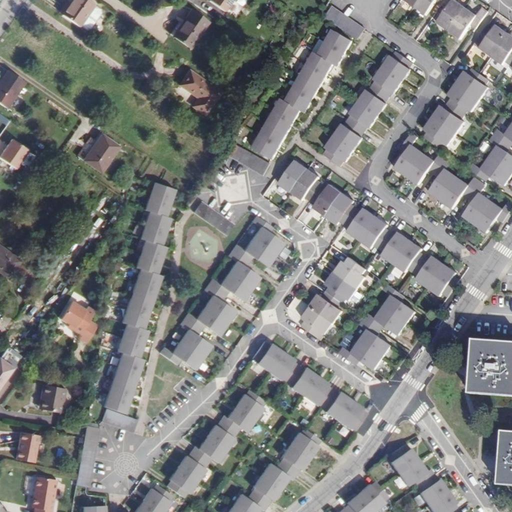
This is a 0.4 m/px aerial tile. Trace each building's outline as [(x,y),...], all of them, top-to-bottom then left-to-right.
[(88,0),(71,0),(61,15),(80,28),(96,5),(88,0)] [(233,0),(210,0),(210,1),(225,12),(233,0)] [(419,0),(415,7),(427,15),(433,6),(431,5),(433,2),(435,3),(436,1),(442,5),(445,0),(419,0)] [(445,0),(442,5),(447,9),(446,11),(448,12),(446,15),(444,14),(438,22),(450,31),(466,8),(454,0),(445,0)] [(324,16),(357,40),(365,29),(331,5),(324,16)] [(477,16),(466,8),(450,31),(462,39),(467,30),(466,29),(467,27),(469,28),(471,26),(476,30),(488,12),(483,8),(477,16)] [(185,21),(174,36),(190,48),(209,22),(192,9),(184,20),(185,21)] [(492,57),(508,33),(506,32),(505,34),(503,32),(504,30),(497,25),(494,28),(489,24),(477,41),(482,45),(480,48),(492,57)] [(333,30),(326,43),(346,54),(347,52),(345,51),(346,48),(348,49),(353,41),(333,30)] [(508,33),(492,57),(504,65),(506,62),(511,65),(511,64),(511,37),(511,38),(509,37),(510,35),(508,33)] [(6,48),(18,57),(24,61),(33,48),(28,44),(28,43),(16,35),(6,48)] [(326,43),(319,55),(334,64),(338,67),(343,59),(341,58),(342,55),(344,56),(346,54),(326,43)] [(314,52),(307,65),(327,76),(328,74),(326,73),(328,70),(330,71),(334,64),(319,55),(314,52)] [(383,68),(403,82),(404,80),(403,79),(404,76),(406,77),(411,70),(410,69),(414,64),(398,52),(393,58),(392,56),(383,68)] [(502,68),(491,60),(483,73),(494,80),(502,68)] [(45,76),(25,62),(21,67),(41,81),(45,76)] [(327,76),(307,65),(300,77),(320,88),(324,81),(322,80),(324,77),(326,78),(327,76)] [(377,81),(373,87),(390,98),(393,93),(395,94),(400,87),(398,85),(400,83),(402,84),(403,82),(383,68),(375,80),(377,81)] [(458,84),(481,100),(489,88),(486,86),(490,81),(473,69),(469,74),(466,72),(461,79),(463,81),(461,83),(459,82),(458,84)] [(0,104),(7,109),(25,82),(8,70),(0,80),(0,104)] [(221,92),(189,70),(178,86),(197,99),(192,107),(205,116),(221,92)] [(293,89),(313,101),(314,99),(312,97),(314,95),(316,96),(320,88),(300,77),(293,89)] [(481,100),(458,84),(456,86),(458,87),(456,90),(454,88),(449,96),(453,98),(449,103),(466,115),(470,110),(473,112),(481,100)] [(367,90),(359,102),(379,116),(380,114),(378,113),(380,110),(382,112),(387,104),(386,104),(390,98),(373,87),(369,92),(367,90)] [(313,101),(293,89),(286,102),(302,111),(306,113),(310,106),(308,104),(310,102),(312,103),(313,101)] [(282,99),(275,111),(295,123),(296,121),(294,120),(295,117),(297,118),(302,111),(286,102),(282,99)] [(377,118),(379,116),(359,102),(351,114),(352,115),(348,120),(365,132),(369,127),(371,128),(376,121),(374,120),(376,117),(377,118)] [(435,116),(434,118),(457,134),(465,122),(462,121),(466,115),(449,103),(445,109),(442,106),(437,113),(439,115),(437,117),(435,116)] [(268,124),(288,135),(292,128),(290,127),(291,124),(293,125),(295,123),(275,111),(268,124)] [(448,146),(457,134),(434,118),(432,120),(434,121),(432,124),(430,123),(425,130),(429,132),(425,137),(442,150),(446,144),(448,146)] [(362,137),(365,132),(348,120),(345,125),(343,124),(335,136),(355,150),(356,148),(354,147),(356,144),(358,146),(363,138),(362,137)] [(283,142),(288,135),(268,124),(261,136),(280,147),(282,145),(280,144),(281,141),(283,142)] [(511,127),(506,135),(498,130),(494,135),(511,147),(511,146),(511,127)] [(101,173),(119,146),(101,133),(96,141),(91,138),(77,157),(101,173)] [(408,177),(424,154),(412,145),(418,137),(412,134),(401,150),(406,154),(405,156),(406,157),(405,160),(403,159),(396,169),(408,177)] [(508,153),(511,147),(494,135),(491,140),(499,146),(490,158),(511,173),(511,156),(511,158),(509,156),(510,154),(508,153)] [(279,150),(280,147),(261,136),(254,148),(273,160),(278,152),(276,151),(277,148),(279,150)] [(355,150),(335,136),(326,148),(328,149),(324,155),(341,166),(345,161),(346,162),(351,155),(350,154),(351,151),(353,152),(355,150)] [(29,151),(11,140),(0,156),(0,159),(16,170),(29,151)] [(270,164),(235,144),(228,156),(264,176),(270,164)] [(430,171),(435,174),(447,158),(441,154),(436,162),(424,154),(408,177),(420,185),(427,175),(425,174),(426,172),(428,173),(430,171)] [(452,162),(447,158),(435,174),(440,178),(439,180),(441,182),(439,184),(437,183),(430,192),(442,201),(458,178),(446,169),(452,162)] [(505,186),(511,176),(511,173),(490,158),(482,170),(474,164),(470,170),(487,182),(491,176),(493,178),(495,176),(497,178),(496,180),(505,186)] [(292,193),(308,169),(296,161),(294,164),(289,160),(277,177),(282,181),(280,184),(287,189),(288,187),(291,189),(289,191),(291,192),(292,193)] [(311,202),(323,184),(318,181),(320,178),(308,169),(292,193),(294,194),(295,192),(298,194),(296,196),(304,201),(306,198),(311,202)] [(470,186),(458,178),(442,201),(454,209),(460,199),(459,198),(460,196),(462,197),(464,195),(469,199),(481,182),(475,178),(470,186)] [(486,186),(481,182),(469,199),(474,202),(473,204),(475,206),(473,208),(471,207),(464,216),(476,225),(493,202),(481,193),(486,186)] [(154,183),(149,196),(170,204),(171,201),(169,200),(170,198),(172,198),(175,190),(154,183)] [(324,215),(326,217),(342,193),(331,185),(328,188),(323,184),(311,202),(317,205),(314,208),(322,213),(323,212),(325,213),(324,215)] [(342,193),(326,217),(327,217),(328,218),(330,216),(332,218),(331,220),(338,225),(340,222),(346,226),(358,208),(352,205),(354,201),(344,195),(342,193)] [(170,204),(149,196),(144,210),(149,212),(165,217),(168,209),(166,208),(167,205),(169,206),(170,204)] [(194,212),(227,236),(234,225),(201,201),(194,212)] [(505,210),(493,202),(476,225),(488,233),(495,224),(493,222),(495,220),(496,221),(498,219),(503,223),(511,210),(511,204),(510,202),(505,210)] [(358,208),(346,226),(351,229),(349,232),(361,241),(377,217),(375,216),(374,218),(371,216),(372,214),(365,209),(363,212),(358,208)] [(165,217),(149,212),(145,225),(166,232),(166,230),(164,229),(165,226),(167,227),(170,219),(165,217)] [(261,227),(252,239),(275,255),(283,243),(274,237),(273,239),(270,237),(271,235),(269,234),(273,228),(256,216),(252,222),(261,227)] [(377,217),(361,241),(372,249),(375,246),(380,250),(392,232),(387,229),(389,226),(381,221),(380,222),(378,221),(379,219),(377,217)] [(140,239),(145,240),(161,246),(164,238),(162,237),(163,234),(165,235),(166,232),(145,225),(140,239)] [(383,256),(395,265),(411,241),(409,240),(408,242),(405,240),(407,238),(399,233),(397,236),(392,232),(380,250),(385,253),(383,256)] [(232,250),(249,262),(253,257),(255,258),(256,256),(258,258),(257,260),(267,267),(275,255),(252,239),(244,251),(236,245),(232,250)] [(145,240),(140,254),(161,261),(162,259),(160,258),(161,255),(163,256),(166,248),(161,246),(145,240)] [(413,243),(411,241),(395,265),(407,273),(409,270),(414,273),(426,256),(421,253),(423,249),(416,244),(414,246),(412,245),(413,243)] [(21,261),(0,246),(0,270),(9,278),(21,261)] [(245,267),(249,262),(232,250),(228,256),(237,262),(228,273),(251,289),(259,278),(249,271),(248,272),(245,271),(247,269),(245,267)] [(136,267),(140,269),(157,274),(160,266),(157,266),(158,263),(161,263),(161,261),(140,254),(136,267)] [(418,280),(429,288),(445,265),(443,264),(442,265),(440,264),(441,262),(434,257),(432,260),(426,256),(414,273),(420,277),(418,280)] [(335,273),(359,289),(367,277),(364,275),(368,270),(366,269),(351,258),(347,263),(343,261),(338,268),(340,269),(339,272),(337,271),(335,273)] [(448,266),(445,265),(429,288),(441,297),(443,293),(449,297),(461,280),(455,276),(457,273),(450,268),(449,270),(446,268),(448,266)] [(140,269),(135,282),(156,289),(157,287),(155,286),(156,283),(158,284),(161,276),(157,274),(140,269)] [(212,279),(208,285),(225,296),(229,291),(231,293),(232,291),(235,293),(233,294),(243,301),(251,289),(228,273),(220,285),(212,279)] [(350,301),(359,289),(335,273),(334,275),(336,276),(334,279),(332,277),(327,285),(330,287),(327,292),(343,304),(347,299),(350,301)] [(156,289),(135,282),(131,295),(152,303),(153,300),(151,299),(152,297),(154,297),(156,289)] [(225,296),(208,285),(204,290),(213,296),(204,308),(227,324),(235,312),(225,305),(224,307),(222,305),(223,303),(221,302),(225,296)] [(393,296),(384,308),(408,324),(416,312),(407,306),(405,307),(403,306),(404,304),(402,302),(406,297),(389,285),(385,290),(393,296)] [(313,305),(311,307),(335,323),(343,312),(340,309),(343,304),(327,292),(323,298),(319,295),(314,302),(316,304),(315,306),(313,305)] [(131,295),(126,309),(147,316),(150,308),(148,307),(149,304),(151,305),(152,303),(131,295)] [(60,318),(69,324),(70,323),(74,326),(72,329),(80,334),(77,337),(87,343),(97,326),(89,320),(95,311),(87,307),(85,310),(71,301),(60,318)] [(201,308),(195,303),(187,313),(194,318),(201,308)] [(326,335),(335,323),(311,307),(310,309),(312,310),(310,313),(308,312),(303,319),(306,321),(302,327),(319,339),(323,333),(326,335)] [(188,313),(184,319),(201,331),(205,326),(207,327),(208,325),(211,327),(209,329),(219,335),(227,324),(204,308),(196,319),(188,313)] [(408,324),(384,308),(376,319),(368,314),(364,319),(382,331),(385,326),(387,327),(388,325),(391,327),(390,329),(400,336),(408,324)] [(147,316),(126,309),(122,322),(126,324),(143,330),(146,321),(144,320),(145,318),(147,318),(147,316)] [(188,330),(180,342),(203,358),(211,346),(202,339),(200,341),(198,339),(199,338),(197,336),(201,331),(184,319),(180,324),(188,330)] [(378,336),(382,331),(364,319),(360,325),(368,330),(360,342),(384,358),(392,346),(382,340),(381,342),(378,340),(380,338),(378,336)] [(147,331),(143,330),(126,324),(122,338),(143,345),(147,331)] [(117,351),(122,353),(138,358),(143,345),(122,338),(117,351)] [(472,393),(511,395),(511,341),(476,339),(472,393)] [(203,358),(180,342),(173,353),(164,347),(160,353),(177,365),(181,360),(183,361),(184,359),(187,361),(185,363),(195,370),(203,358)] [(269,373),(283,353),(280,351),(279,353),(277,351),(278,350),(271,345),(270,346),(265,342),(253,359),(258,362),(257,364),(269,373)] [(376,370),(384,358),(360,342),(352,354),(345,348),(340,354),(357,365),(361,360),(363,361),(364,359),(367,361),(366,363),(376,370)] [(0,357),(14,366),(21,356),(6,347),(0,356),(0,357)] [(138,358),(122,353),(117,366),(138,373),(139,371),(137,370),(138,367),(140,368),(143,360),(138,358)] [(283,353),(269,373),(280,381),(282,379),(287,383),(299,366),(293,362),(294,361),(287,356),(286,358),(283,356),(285,354),(283,353)] [(117,366),(113,380),(134,387),(136,379),(134,378),(135,375),(138,376),(138,373),(117,366)] [(304,370),(299,366),(287,383),(293,386),(291,388),(303,397),(317,377),(315,375),(313,377),(311,375),(312,373),(305,368),(304,370)] [(321,407),(333,390),(328,386),(328,385),(321,380),(320,382),(317,380),(319,378),(317,377),(303,397),(315,405),(316,403),(321,407)] [(108,393),(129,400),(130,398),(128,397),(129,394),(131,395),(134,387),(113,380),(108,393)] [(44,402),(43,409),(63,413),(67,390),(42,385),(39,401),(44,402)] [(237,404),(235,407),(255,420),(264,409),(262,408),(266,402),(254,393),(249,390),(245,396),(244,395),(239,402),(240,403),(239,406),(237,404)] [(333,390),(321,407),(326,411),(325,412),(337,421),(351,401),(349,399),(348,401),(345,399),(347,397),(339,392),(338,394),(333,390)] [(129,400),(108,393),(104,407),(125,414),(127,406),(125,405),(126,402),(128,403),(129,400)] [(351,401),(337,421),(349,429),(350,428),(356,432),(367,414),(362,411),(363,409),(356,404),(355,406),(352,404),(353,402),(351,401)] [(255,420),(235,407),(234,409),(236,410),(234,412),(232,411),(227,418),(224,416),(220,421),(237,433),(241,428),(247,432),(255,420)] [(101,421),(134,433),(138,420),(106,408),(101,421)] [(511,413),(511,414),(510,424),(511,423),(511,424),(511,431),(504,431),(501,485),(511,485),(511,413)] [(233,438),(237,433),(220,421),(216,427),(215,426),(210,433),(212,434),(210,437),(208,435),(206,437),(226,451),(235,439),(233,438)] [(84,438),(77,478),(75,485),(89,487),(100,427),(86,424),(84,438)] [(298,433),(290,445),(310,459),(312,457),(310,455),(311,453),(313,454),(318,447),(317,446),(321,440),(304,428),(300,434),(298,433)] [(21,432),(16,459),(34,463),(39,436),(21,432)] [(226,451),(206,437),(205,439),(207,441),(205,443),(203,442),(198,449),(194,446),(191,452),(208,464),(211,458),(218,463),(226,451)] [(391,463),(399,474),(419,460),(417,458),(416,460),(414,457),(416,456),(410,449),(409,450),(405,444),(388,457),(391,462),(391,463)] [(310,459),(290,445),(282,456),(284,458),(280,463),(297,475),(301,469),(302,470),(307,463),(305,462),(307,459),(309,461),(310,459)] [(208,464),(191,452),(187,457),(186,456),(181,463),(183,465),(181,467),(179,466),(178,468),(197,482),(206,470),(204,469),(208,464)] [(420,463),(419,460),(399,474),(407,486),(414,481),(418,487),(434,475),(431,470),(427,472),(422,465),(420,466),(418,464),(420,463)] [(293,480),(297,475),(280,463),(276,468),(269,464),(261,475),(281,489),(283,487),(281,486),(282,483),(284,485),(289,478),(293,480)] [(189,493),(197,482),(178,468),(176,470),(178,471),(176,474),(174,472),(169,479),(171,480),(166,486),(184,498),(188,492),(189,493)] [(280,491),(281,489),(261,475),(253,487),(254,488),(251,493),(268,505),(272,500),(273,501),(278,494),(276,493),(278,490),(280,491)] [(438,480),(434,475),(418,487),(422,492),(420,494),(428,505),(448,491),(446,489),(444,491),(443,488),(444,487),(439,480),(438,480)] [(36,477),(31,477),(26,507),(31,508),(36,477)] [(51,511),(57,480),(36,477),(31,508),(34,508),(33,511),(51,511)] [(416,488),(418,487),(414,481),(407,486),(411,492),(416,488)] [(360,492),(358,494),(373,511),(384,503),(384,502),(389,497),(384,492),(375,482),(370,486),(369,484),(362,490),(364,492),(361,494),(360,492)] [(144,499),(143,501),(158,511),(164,511),(171,503),(169,502),(173,496),(157,484),(153,490),(151,489),(146,496),(148,497),(146,500),(144,499)] [(392,494),(388,488),(384,492),(389,497),(392,494)] [(449,493),(448,491),(428,505),(432,511),(454,511),(458,509),(455,504),(456,503),(451,496),(449,497),(447,495),(449,493)] [(264,511),(268,505),(251,493),(247,499),(241,494),(232,506),(240,511),(257,511),(260,508),(264,511)] [(343,509),(345,511),(373,511),(358,494),(356,495),(357,497),(355,499),(354,498),(347,503),(348,505),(343,509)] [(158,511),(143,501),(141,503),(143,504),(141,507),(140,505),(135,511),(158,511)]
